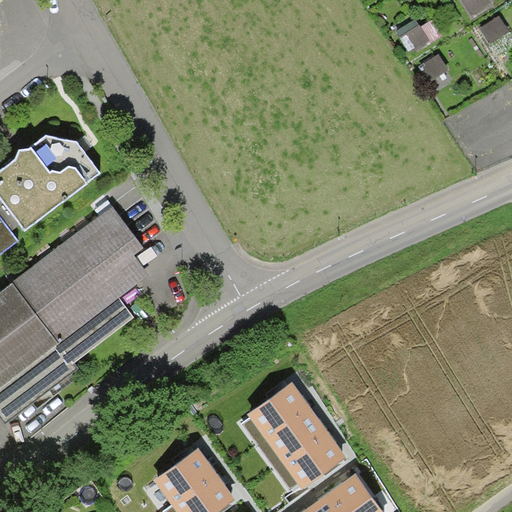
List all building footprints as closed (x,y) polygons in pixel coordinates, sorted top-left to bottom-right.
[(487,9),(482,0),(459,0),(471,19),(487,9)] [(511,46),(497,24),(480,35),(495,58),(511,47),(511,46)] [(417,32),(399,43),(408,58),(426,47),(417,32)] [(437,62),(419,73),(432,94),(450,83),(437,62)] [(0,256),(20,242),(17,238),(104,174),(81,143),(53,138),(0,178),(0,256)] [(114,205),(14,282),(75,361),(136,315),(123,297),(151,275),(136,256),(147,248),(114,205)] [(14,282),(0,292),(0,415),(5,422),(79,366),(75,361),(14,282)] [(309,405),(292,381),(253,408),(271,432),(309,405)] [(271,432),(289,457),(327,429),(309,405),(271,432)] [(289,457),(305,481),(344,454),(327,429),(289,457)] [(215,470),(197,446),(159,474),(176,498),(215,470)] [(176,498),(186,511),(208,511),(233,495),(215,470),(176,498)] [(349,511),(382,511),(386,510),(357,472),(333,490),(349,511)] [(349,511),(333,490),(309,508),(312,511),(349,511)]
